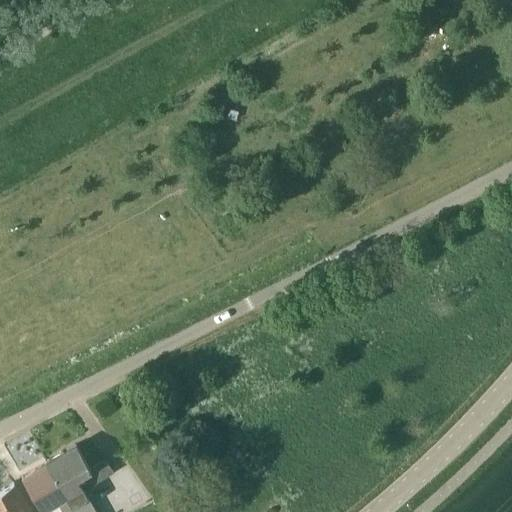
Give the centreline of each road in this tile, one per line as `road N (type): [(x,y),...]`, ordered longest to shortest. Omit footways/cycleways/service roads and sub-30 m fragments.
road 1 (residential): [(0,434),(327,263)]
road 2 (unclassified): [(327,263),(511,166)]
road 3 (tertiary): [(378,511),(438,461),(511,377)]
